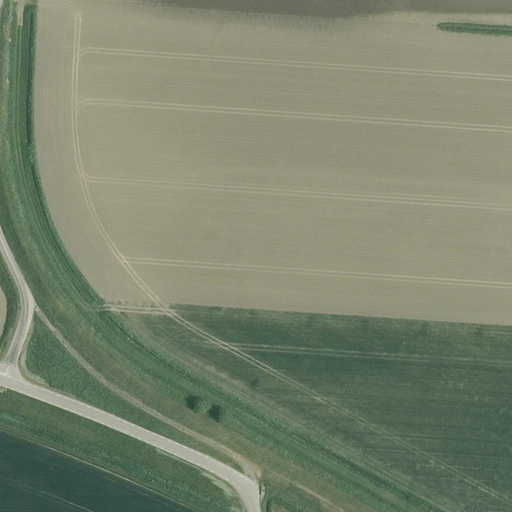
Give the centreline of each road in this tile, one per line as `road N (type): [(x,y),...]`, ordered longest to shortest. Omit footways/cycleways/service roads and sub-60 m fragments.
road 1 (unclassified): [(250,490),(248,468),(228,451),(107,384),(28,302)]
road 2 (tertiary): [(250,490),(186,453),(3,379)]
